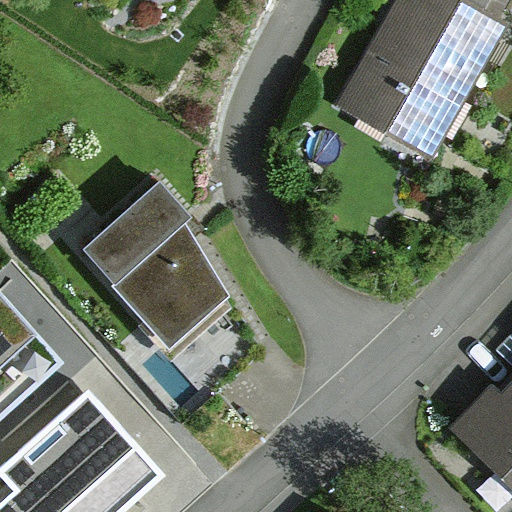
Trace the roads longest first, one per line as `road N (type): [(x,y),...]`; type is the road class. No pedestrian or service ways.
road 1 (residential): [(353,397),(335,330),(254,217),(246,168),(245,131),(257,92),(309,0)]
road 2 (residential): [(511,243),(353,397)]
road 3 (residential): [(353,397),(226,511)]
road 4 (residential): [(450,511),(353,397)]
